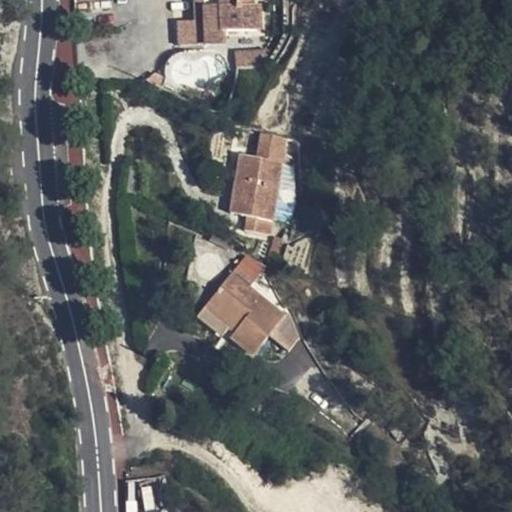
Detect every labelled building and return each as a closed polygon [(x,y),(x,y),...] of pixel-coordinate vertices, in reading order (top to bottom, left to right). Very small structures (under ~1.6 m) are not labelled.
[(238,0),(178,0),(176,27),(156,26),(154,50),(199,55),(200,44),(240,52),(243,19),(237,18),(238,0)] [(216,82),(183,79),(182,96),(215,101),(216,82)] [(273,140),(253,136),(247,135),(242,160),(225,157),(214,213),(228,216),(225,234),(256,239),(258,224),(269,167),(273,140)] [(258,224),(269,226),(282,203),(281,169),(269,167),(258,224)] [(253,328),(272,343),(283,326),(276,295),(270,305),(214,264),(194,293),(225,317),(219,324),(215,330),(240,349),(253,328)] [(188,301),(219,324),(225,317),(194,293),(188,301)]
